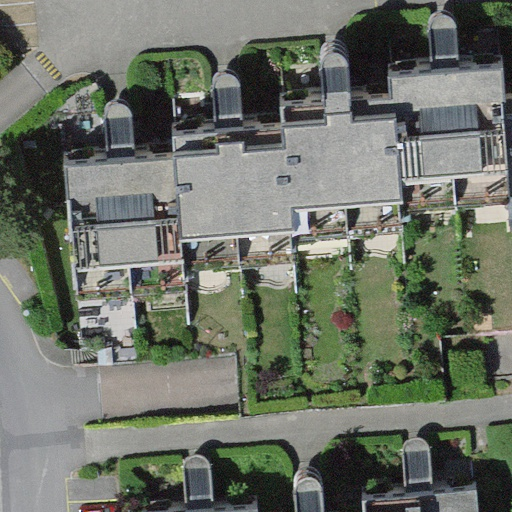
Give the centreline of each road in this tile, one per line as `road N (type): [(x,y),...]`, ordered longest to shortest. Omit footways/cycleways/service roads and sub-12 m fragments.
road 1 (residential): [(0,107),(100,23),(302,14)]
road 2 (residential): [(0,337),(21,400),(30,511)]
